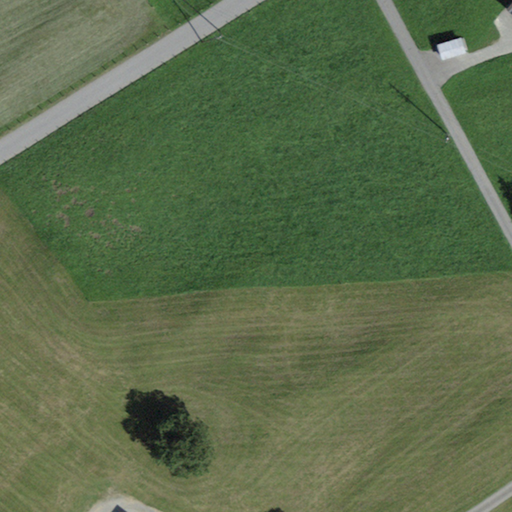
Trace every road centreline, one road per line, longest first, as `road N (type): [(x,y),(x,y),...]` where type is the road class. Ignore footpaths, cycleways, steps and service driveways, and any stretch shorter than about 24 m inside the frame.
road 1 (tertiary): [(0,149),(238,0)]
road 2 (residential): [(386,0),(511,231)]
